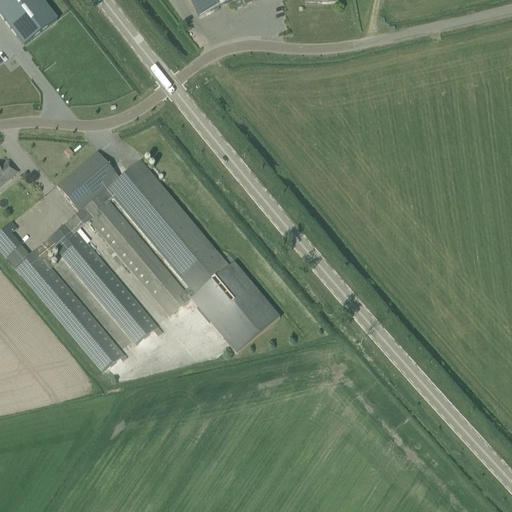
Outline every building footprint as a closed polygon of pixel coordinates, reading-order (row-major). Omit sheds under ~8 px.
[(39,0),(0,0),(0,16),(24,47),(57,22),(39,0)] [(188,0),(199,20),(230,5),(233,3),(237,2),(240,0),(188,0)] [(256,2),(254,0),(240,0),(237,2),(233,3),(237,11),(256,2)] [(186,294),(185,295),(190,301),(191,301),(190,302),(236,356),(280,320),(234,265),(228,270),(140,164),(119,181),(97,154),(56,188),(79,215),(102,196),(108,203),(113,199),(190,291),(186,294)] [(0,181),(4,178),(7,183),(17,174),(8,164),(0,170),(0,181)] [(190,301),(185,295),(108,203),(102,196),(79,215),(40,248),(13,270),(20,278),(102,376),(120,361),(124,357),(43,262),(55,252),(135,347),(152,333),(158,329),(77,234),(89,224),(169,319),(190,301)] [(4,225),(7,228),(0,233),(0,253),(6,261),(21,248),(11,236),(17,231),(9,221),(4,225)] [(83,235),(80,237),(86,245),(89,242),(83,235)] [(158,329),(152,333),(157,338),(162,334),(158,329)]
